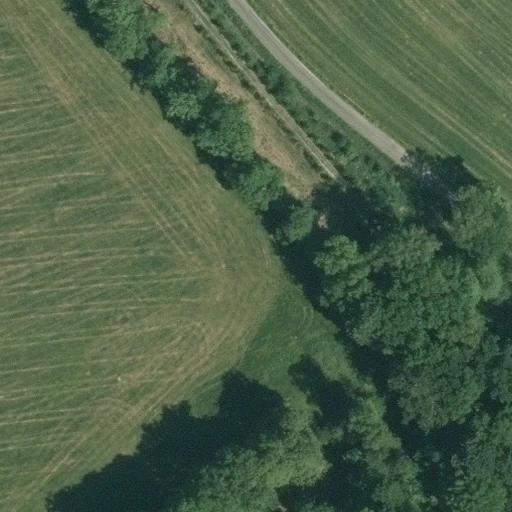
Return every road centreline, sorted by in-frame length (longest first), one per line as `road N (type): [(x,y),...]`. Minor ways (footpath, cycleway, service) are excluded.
road 1 (track): [(187,0),(432,286),(463,376),(488,511)]
road 2 (unclassified): [(511,255),(299,72),(234,0)]
